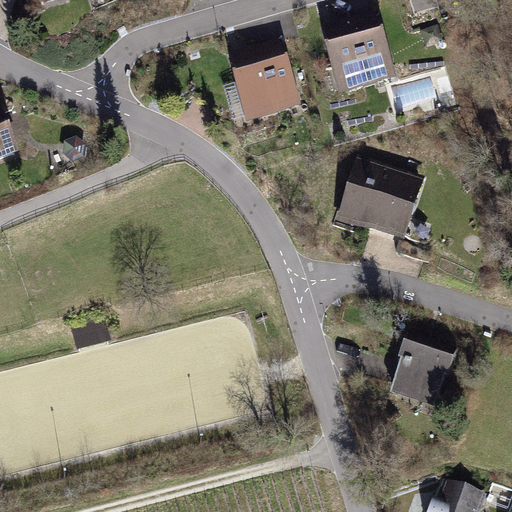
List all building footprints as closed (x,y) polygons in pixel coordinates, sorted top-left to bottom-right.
[(375,18),(326,32),(343,93),(392,79),(375,18)] [(279,46),(232,60),(250,122),(298,108),(279,46)] [(0,162),(18,156),(0,110),(0,162)] [(424,184),(361,164),(343,222),(406,242),(424,184)] [(83,350),(114,339),(108,320),(77,330),(83,350)] [(449,359),(407,346),(393,389),(435,402),(449,359)] [(445,483),(434,511),(479,511),(485,496),(445,483)]
